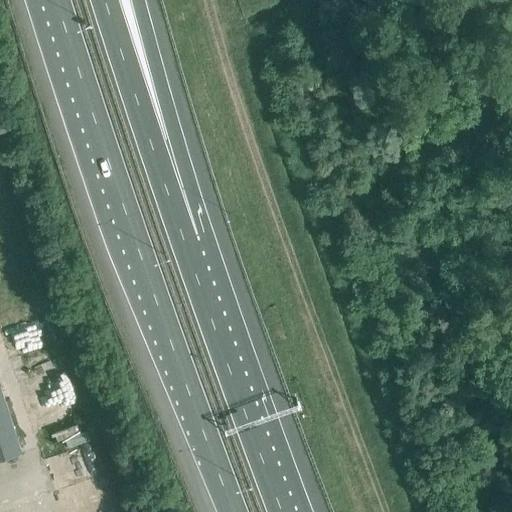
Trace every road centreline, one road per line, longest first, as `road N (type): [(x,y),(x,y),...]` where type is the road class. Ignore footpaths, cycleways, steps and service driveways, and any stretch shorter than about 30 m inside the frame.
road 1 (motorway): [(55,0),(233,511)]
road 2 (unknown): [(383,511),(206,0)]
road 3 (motorway): [(282,511),(183,240)]
road 4 (motorway): [(183,240),(104,0)]
road 5 (motorway): [(183,240),(132,0)]
